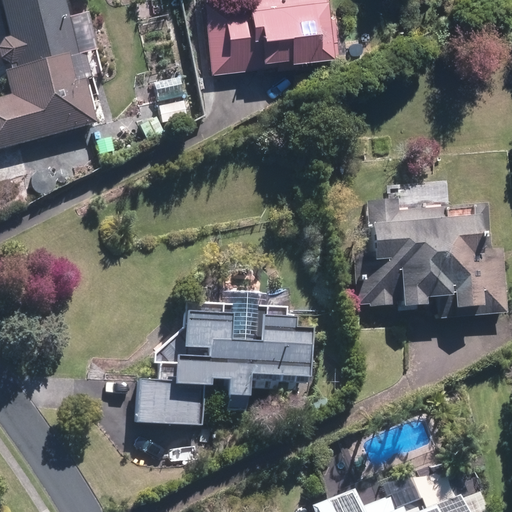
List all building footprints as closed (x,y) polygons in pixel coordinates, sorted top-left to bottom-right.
[(66,0),(0,0),(0,13),(7,37),(6,38),(5,38),(5,39),(4,40),(3,41),(3,42),(2,43),(2,44),(2,45),(2,46),(1,47),(1,48),(1,49),(1,50),(1,51),(2,52),(2,53),(2,54),(3,55),(3,56),(3,57),(4,58),(5,59),(6,60),(7,61),(8,62),(9,62),(9,63),(10,63),(11,63),(12,64),(13,69),(6,71),(13,96),(0,99),(0,145),(98,119),(66,0)] [(244,0),(200,5),(208,73),(337,59),(330,0),(244,0)] [(189,119),(182,77),(154,82),(162,124),(189,119)] [(395,198),(364,199),(365,242),(350,242),(351,304),(425,303),(425,298),(443,298),(443,317),(505,316),(504,247),(483,247),(482,210),(395,211),(395,198)] [(136,377),(135,421),(201,423),(202,385),(227,386),(226,412),(250,413),(250,391),(301,392),(303,330),(292,330),(293,316),(283,315),(283,306),(258,305),(259,292),(230,291),(230,306),(180,305),(179,346),(207,347),(207,357),(175,356),(174,378),(136,377)] [(386,480),(313,506),(315,511),(482,511),(475,490),(456,496),(446,466),(412,477),(420,500),(396,509),(386,480)]
